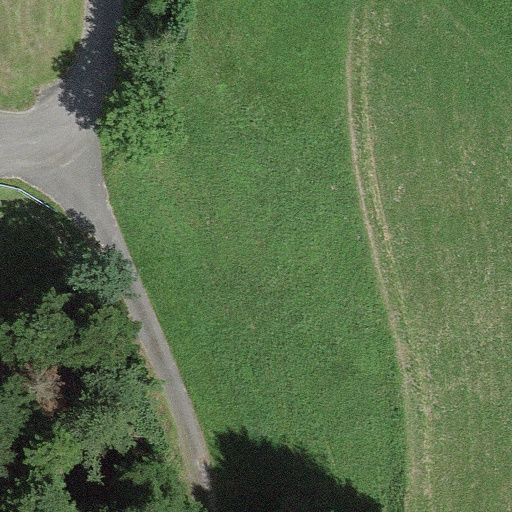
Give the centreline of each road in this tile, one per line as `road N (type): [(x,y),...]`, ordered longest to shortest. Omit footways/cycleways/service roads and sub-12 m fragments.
road 1 (track): [(40,133),(88,202),(141,315),(189,427),(205,511)]
road 2 (track): [(0,137),(65,124),(86,102),(104,0)]
